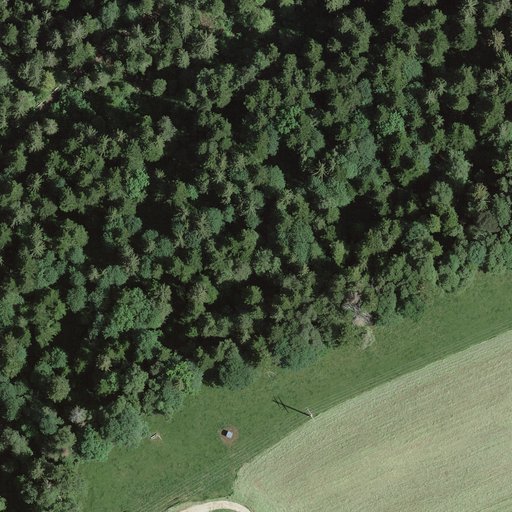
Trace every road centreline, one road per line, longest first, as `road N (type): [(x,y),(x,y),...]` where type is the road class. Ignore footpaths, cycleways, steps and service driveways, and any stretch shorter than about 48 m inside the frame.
road 1 (track): [(0,329),(90,265),(511,23)]
road 2 (track): [(179,0),(110,47),(8,147)]
